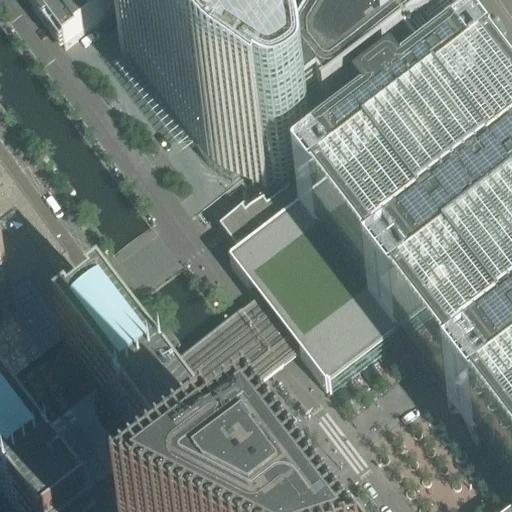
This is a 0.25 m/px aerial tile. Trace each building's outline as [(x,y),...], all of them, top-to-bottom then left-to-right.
[(26,0),(33,9),(35,13),(32,15),(60,53),(63,51),(65,53),(119,12),(110,0),(26,0)] [(122,54),(120,56),(126,63),(127,62),(159,105),(158,107),(157,110),(158,113),(160,115),(163,115),(165,115),(166,114),(204,164),(212,172),(221,179),(227,182),(231,185),(232,185),(240,180),(245,182),(265,167),(266,168),(269,171),(272,176),(274,179),(277,183),(280,187),(281,188),(220,235),(221,235),(226,232),(228,234),(244,256),(247,260),(305,216),(319,205),(344,186),(369,166),(368,165),(360,154),(398,125),(408,138),(409,137),(449,105),(445,62),(443,31),(423,0),(356,0),(357,1),(357,2),(358,2),(358,4),(358,5),(358,6),(358,8),(359,10),(359,11),(359,13),(359,14),(358,15),(358,16),(358,17),(358,18),(358,19),(358,21),(357,22),(357,23),(357,25),(356,26),(356,27),(355,29),(355,30),(354,31),(353,32),(353,33),(352,35),(351,36),(306,101),(305,108),(306,115),(306,116),(306,117),(306,118),(306,119),(305,120),(304,121),(303,121),(303,122),(302,122),(301,122),(300,122),(300,121),(299,121),(294,117),(297,113),(215,45),(214,44),(213,44),(213,43),(212,43),(211,42),(210,42),(209,41),(208,41),(207,41),(207,40),(206,40),(205,40),(204,39),(203,39),(202,39),(201,39),(200,38),(199,38),(198,38),(197,38),(196,38),(195,38),(193,38),(192,38),(191,38),(190,38),(189,38),(188,39),(158,40),(152,40),(141,41),(141,44),(149,43),(130,58),(127,60),(122,54)] [(232,273),(231,274),(298,361),(327,399),(327,398),(328,398),(330,400),(397,348),(446,413),(511,498),(511,511),(511,124),(508,120),(507,121),(495,105),(487,94),(486,94),(479,84),(477,85),(477,84),(476,85),(467,92),(449,105),(409,137),(408,138),(398,125),(360,154),(368,165),(369,166),(344,186),(319,205),(305,216),(247,260),(232,272),(232,273)] [(63,368),(66,365),(64,363),(68,360),(70,363),(75,359),(77,362),(97,346),(95,343),(100,339),(99,337),(102,334),(69,290),(72,287),(5,196),(3,197),(0,199),(0,422),(66,372),(63,368)] [(148,390),(149,389),(146,385),(133,369),(131,365),(130,364),(116,345),(107,334),(104,336),(102,334),(99,337),(100,339),(95,343),(97,346),(77,362),(75,359),(70,363),(68,360),(64,363),(66,365),(63,368),(66,372),(65,372),(42,390),(21,406),(0,422),(0,511),(191,511),(200,506),(198,504),(203,500),(203,501),(205,502),(224,487),(223,486),(221,484),(199,455),(191,444),(190,445),(188,443),(187,444),(181,437),(172,425),(163,413),(153,401),(148,393),(149,392),(148,390)]
